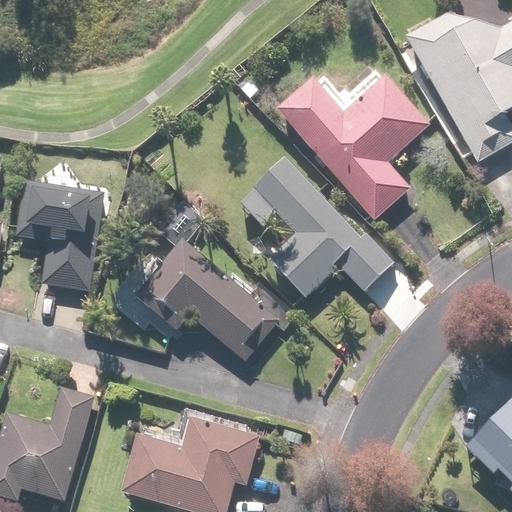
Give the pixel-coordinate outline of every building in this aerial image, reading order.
[(445,23),(398,47),(474,171),(511,147),(511,140),(501,123),(511,116),(511,24),(493,36),(445,23)] [(317,77),(271,121),(370,225),(407,190),(387,170),(426,133),(373,77),(344,105),(317,77)] [(0,269),(4,270),(16,191),(7,190),(11,160),(0,158),(0,269)] [(365,240),(291,163),(246,206),(272,234),(287,219),(304,237),(277,263),(313,301),(344,271),(368,296),(398,267),(369,237),(365,240)] [(109,192),(27,180),(18,237),(53,243),(47,285),(94,293),(109,192)] [(288,321),(193,241),(211,220),(193,204),(165,237),(181,250),(143,295),(185,330),(196,316),(252,364),(288,321)] [(54,428),(12,414),(0,451),(0,494),(22,502),(26,491),(68,505),(103,398),(68,387),(54,428)] [(511,413),(506,409),(459,460),(491,489),(496,483),(511,497),(511,413)] [(187,442),(145,431),(128,493),(200,511),(229,511),(237,484),(253,488),(267,434),(194,415),(187,442)]
